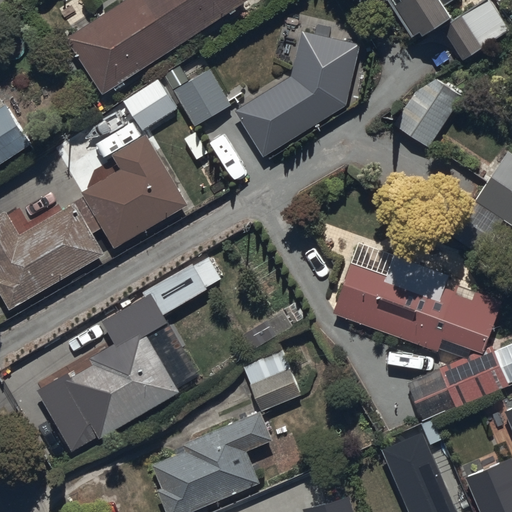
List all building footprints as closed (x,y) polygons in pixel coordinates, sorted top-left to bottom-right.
[(130,0),(69,39),(105,96),(252,2),(250,0),(130,0)] [(454,24),(452,21),(444,8),(456,0),(388,0),(414,41),(422,36),(424,39),(442,27),(465,63),(510,34),(489,1),(454,24)] [(302,33),(292,78),(235,112),(264,159),(347,108),(360,46),(302,33)] [(212,70),(176,91),(197,129),(234,108),(212,70)] [(32,101),(49,126),(80,104),(62,79),(32,101)] [(393,126),(428,150),(460,102),(426,79),(393,126)] [(159,80),(125,103),(145,132),(179,110),(159,80)] [(0,168),(34,146),(8,106),(0,111),(0,168)] [(62,148),(74,167),(102,149),(90,131),(62,148)] [(0,278),(0,290),(12,312),(108,257),(95,234),(105,229),(117,249),(190,207),(150,136),(115,156),(124,172),(85,194),(88,199),(23,236),(9,212),(0,217),(0,275),(1,278),(0,278)] [(476,204),(511,227),(511,155),(509,153),(476,204)] [(409,384),(423,423),(510,387),(509,384),(511,382),(511,344),(494,352),(492,348),(486,350),(503,303),(457,286),(455,293),(446,290),(450,278),(395,258),(389,274),(353,261),(334,315),(439,353),(440,350),(465,359),(409,384)] [(162,318),(176,344),(224,317),(208,289),(222,281),(209,259),(194,267),(193,266),(144,293),(159,320),(162,318)] [(68,384),(101,441),(181,395),(143,330),(92,360),(97,367),(68,384)] [(243,367),(261,412),(301,396),(283,351),(243,367)] [(158,491),(166,511),(196,511),(261,486),(247,453),(273,442),(261,414),(182,446),(186,454),(153,467),(162,489),(158,491)] [(279,493),(284,511),(332,511),(340,510),(331,479),(279,493)]
